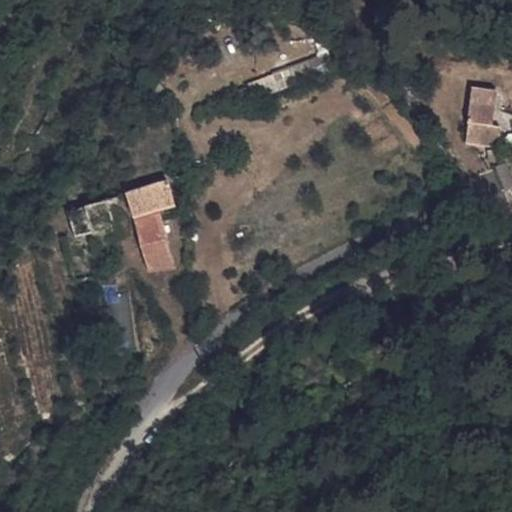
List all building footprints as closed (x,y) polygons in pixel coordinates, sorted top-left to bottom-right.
[(501,127),(492,125),(497,92),(471,87),(464,144),(498,149),(501,127)] [(505,190),(511,187),(511,178),(506,164),(496,168),(505,190)] [(172,185),(153,190),(159,215),(165,214),(178,209),(172,185)] [(159,215),(153,190),(135,194),(132,196),(139,222),(159,215)] [(132,196),(73,214),(80,240),(120,230),(139,222),(132,196)] [(153,277),(179,273),(165,214),(159,215),(139,222),(153,277)]
